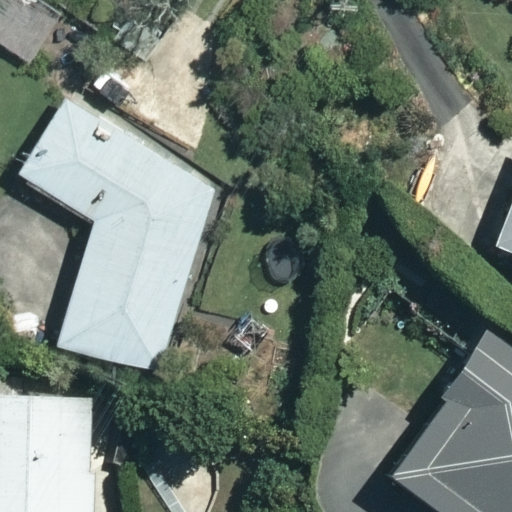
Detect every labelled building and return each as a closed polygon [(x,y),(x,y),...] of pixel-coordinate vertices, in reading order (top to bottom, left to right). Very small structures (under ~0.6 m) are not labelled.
[(55,6),(45,0),(0,0),(0,36),(26,53),(55,6)] [(94,195),(51,313),(156,351),(217,185),(70,76),(16,147),(94,195)] [(511,165),(482,229),(511,242),(511,165)] [(511,511),(511,354),(472,327),(378,461),(451,511),(511,511)] [(0,383),(0,511),(83,511),(92,390),(0,383)]
